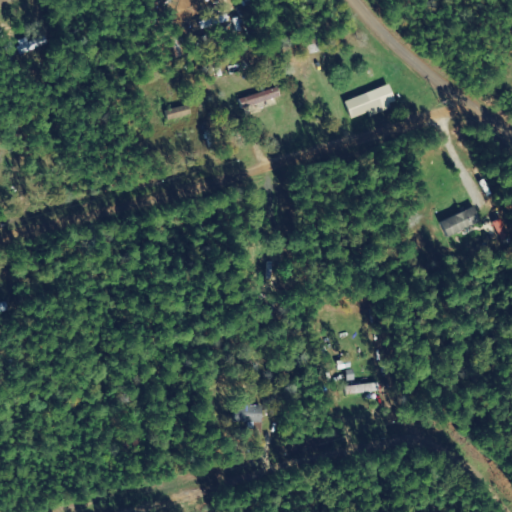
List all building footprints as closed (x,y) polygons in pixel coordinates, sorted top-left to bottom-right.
[(305,56),(320,53),(317,38),(302,41),(305,56)] [(369,114),(370,115),(397,107),(391,87),(345,101),(351,120),(369,114)] [(281,99),(278,89),(240,99),(242,109),(281,99)] [(189,106),(166,113),(169,123),(192,116),(189,106)] [(482,224),(475,208),(441,222),(448,238),(482,224)]
